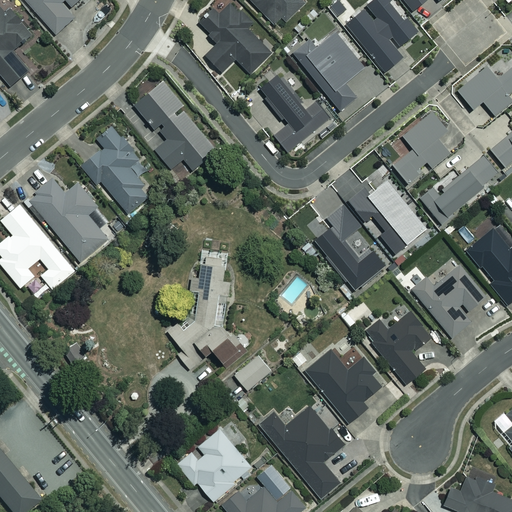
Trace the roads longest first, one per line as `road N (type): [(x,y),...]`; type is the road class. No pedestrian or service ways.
road 1 (residential): [(450,61),(298,180),(270,166),(187,64),(141,28)]
road 2 (tertiary): [(154,511),(13,341)]
road 3 (residential): [(0,158),(106,69),(141,28)]
road 4 (residential): [(419,443),(444,402),(511,348)]
